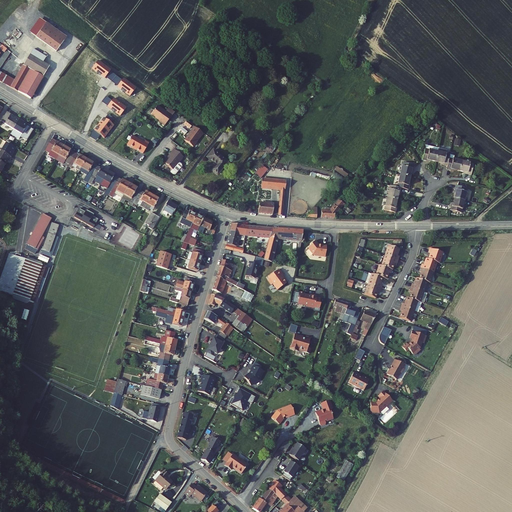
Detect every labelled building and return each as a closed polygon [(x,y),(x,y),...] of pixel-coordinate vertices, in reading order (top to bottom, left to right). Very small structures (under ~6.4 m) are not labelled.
[(67,37),(47,23),(37,37),(57,51),(67,37)] [(34,48),(31,53),(44,62),(47,56),(34,48)] [(31,53),(30,54),(44,62),(31,53)] [(2,76),(0,79),(0,81),(16,92),(29,70),(42,78),(49,66),(44,62),(30,54),(12,82),(2,76)] [(29,70),(16,92),(29,99),(42,78),(29,70)] [(166,112),(158,107),(151,116),(161,123),(160,124),(165,127),(172,117),(166,112)] [(175,113),(169,108),(166,112),(172,117),(175,113)] [(19,114),(14,111),(9,120),(18,125),(24,115),(20,112),(19,114)] [(28,118),(24,115),(18,125),(26,130),(24,133),(31,137),(38,125),(27,119),(28,118)] [(26,130),(18,125),(16,128),(24,133),(26,130)] [(203,135),(194,128),(190,133),(191,134),(185,141),(193,148),(203,135)] [(60,139),(55,136),(49,147),(54,150),(53,151),(60,155),(68,142),(61,138),(60,139)] [(132,136),(127,146),(133,149),(133,148),(143,154),(149,144),(145,142),(144,143),(132,136)] [(19,143),(10,138),(5,147),(15,153),(17,150),(16,149),(19,143)] [(75,146),(68,142),(60,155),(68,160),(69,158),(73,160),(79,150),(75,147),(75,146)] [(13,157),(15,153),(5,147),(0,155),(9,161),(12,156),(13,157)] [(84,152),(79,150),(73,160),(84,166),(91,155),(84,151),(84,152)] [(164,164),(173,171),(179,163),(183,158),(174,150),(167,159),(168,159),(164,164)] [(425,151),(422,162),(428,163),(428,161),(435,163),(437,154),(425,151)] [(212,152),(206,159),(215,166),(211,172),(217,176),(227,163),(212,152)] [(450,156),(437,154),(435,163),(441,164),(441,166),(447,168),(449,159),(450,156)] [(5,166),(9,161),(0,155),(0,167),(5,170),(7,167),(5,166)] [(98,159),(91,155),(84,166),(95,173),(101,162),(98,160),(98,159)] [(461,162),(449,159),(447,168),(446,171),(452,172),(452,171),(459,172),(461,162)] [(104,164),(101,162),(95,173),(106,179),(112,167),(105,163),(104,164)] [(473,165),(461,162),(459,172),(465,174),(464,175),(471,177),(473,165)] [(181,166),(179,163),(173,171),(170,174),(173,176),(174,176),(182,167),(181,166)] [(262,178),(268,169),(262,165),(256,173),(262,178)] [(406,166),(403,179),(412,181),(414,175),(416,175),(417,169),(406,166)] [(119,171),(112,167),(106,179),(112,183),(109,189),(113,191),(123,174),(119,172),(119,171)] [(334,170),(330,179),(341,184),(346,176),(334,170)] [(126,176),(123,174),(113,191),(117,193),(119,189),(126,193),(128,189),(134,179),(127,175),(126,176)] [(145,185),(134,179),(128,189),(139,196),(145,185)] [(403,179),(400,191),(411,194),(412,188),(411,187),(412,181),(403,179)] [(279,190),(278,216),(283,216),(285,181),(262,180),(261,189),(279,190)] [(149,188),(145,185),(139,196),(150,202),(157,190),(150,186),(149,188)] [(456,193),(454,199),(464,202),(467,190),(456,186),(454,192),(456,193)] [(389,188),(386,200),(395,202),(397,196),(398,196),(400,191),(389,188)] [(164,194),(157,190),(150,202),(157,206),(164,194)] [(182,202),(173,196),(168,206),(177,211),(182,202)] [(451,205),(450,211),(461,214),(464,202),(454,199),(453,206),(451,205)] [(386,200),(383,213),(394,215),(395,209),(394,209),(395,202),(386,200)] [(322,211),(321,218),(333,219),(334,211),(339,211),(346,205),(343,202),(340,205),(339,203),(331,211),(322,211)] [(100,209),(91,205),(90,207),(85,204),(80,213),(99,223),(104,214),(98,211),(100,209)] [(258,205),(258,215),(273,216),(273,205),(258,205)] [(200,211),(190,206),(184,218),(191,221),(190,223),(194,225),(195,222),(197,219),(200,211)] [(161,210),(157,208),(152,216),(156,219),(161,210)] [(165,213),(161,210),(156,219),(154,223),(158,225),(165,213)] [(208,214),(200,211),(197,219),(203,222),(204,221),(208,214)] [(52,218),(43,214),(24,248),(36,254),(44,237),(42,236),(52,218)] [(216,218),(208,214),(204,221),(214,226),(216,218)] [(59,225),(52,222),(40,252),(51,258),(59,238),(56,236),(59,225)] [(199,224),(195,222),(194,225),(187,239),(198,242),(199,238),(194,236),(199,224)] [(240,235),(247,236),(249,227),(234,225),(231,233),(240,235)] [(263,237),(272,238),(274,229),(249,227),(247,236),(263,237)] [(274,262),(279,239),(304,241),(305,231),(274,229),(272,238),(270,243),(266,261),(274,262)] [(238,242),(240,235),(231,233),(227,245),(231,246),(233,240),(238,242)] [(329,239),(321,238),(318,234),(313,238),(314,238),(311,241),(311,243),(315,248),(317,248),(317,249),(328,251),(329,239)] [(394,240),(390,249),(404,255),(405,251),(403,250),(405,244),(394,240)] [(434,247),(432,253),(441,257),(443,258),(447,247),(434,242),(433,246),(434,247)] [(206,248),(196,245),(193,257),(202,260),(206,248)] [(176,251),(165,248),(161,262),(172,266),(176,251)] [(390,249),(386,260),(398,264),(400,257),(403,258),(404,255),(390,249)] [(8,252),(0,274),(0,291),(34,303),(47,266),(8,252)] [(426,259),(424,263),(437,267),(441,257),(432,253),(430,253),(427,259),(426,259)] [(222,254),(220,260),(226,263),(228,256),(222,254)] [(200,268),(202,260),(193,257),(190,265),(200,268)] [(383,259),(379,269),(386,272),(390,273),(392,267),(396,268),(398,264),(386,260),(383,259)] [(220,260),(217,270),(227,275),(231,264),(226,263),(220,260)] [(281,284),(290,277),(284,270),(286,269),(281,263),(271,272),(272,273),(271,275),(274,279),(276,278),(281,284)] [(425,267),(422,274),(430,277),(433,278),(437,267),(424,263),(422,266),(425,267)] [(368,277),(371,278),(384,283),(385,279),(383,278),(386,272),(379,269),(372,266),(368,277)] [(217,270),(212,283),(223,287),(225,281),(234,286),(237,280),(234,279),(227,275),(217,270)] [(414,278),(413,282),(426,287),(430,277),(422,274),(420,273),(417,279),(414,278)] [(197,277),(188,274),(186,279),(180,277),(178,283),(193,288),(197,277)] [(237,274),(234,279),(237,280),(241,283),(243,278),(239,276),(239,275),(237,274)] [(371,278),(367,288),(377,292),(380,286),(382,287),(384,283),(371,278)] [(234,286),(233,287),(251,296),(255,289),(241,283),(237,280),(234,286)] [(414,287),(412,294),(422,298),(426,289),(429,290),(430,289),(426,287),(413,282),(411,286),(414,287)] [(193,288),(178,283),(177,287),(181,288),(180,292),(179,291),(178,295),(173,293),(172,296),(189,302),(193,288)] [(308,287),(302,286),(302,287),(298,286),(296,296),(301,297),(310,299),(317,301),(318,301),(317,304),(322,305),(323,298),(323,297),(324,291),(320,291),(320,289),(313,288),(312,289),(308,288),(308,287)] [(212,288),(208,298),(214,300),(215,298),(218,300),(223,293),(212,288)] [(254,315),(223,293),(218,300),(216,303),(218,304),(220,302),(221,303),(222,302),(240,314),(235,321),(245,327),(254,315)] [(404,299),(402,302),(419,308),(422,298),(412,294),(409,293),(406,300),(404,299)] [(340,317),(342,318),(346,308),(344,308),(345,305),(347,302),(337,298),(335,304),(344,308),(340,317)] [(403,307),(401,314),(415,319),(419,308),(402,302),(401,306),(403,307)] [(188,309),(171,304),(170,308),(157,304),(156,308),(169,311),(177,314),(186,316),(188,309)] [(342,318),(340,325),(352,329),(356,317),(352,316),(354,309),(345,305),(344,308),(346,308),(342,318)] [(206,307),(204,315),(215,319),(215,316),(226,323),(220,332),(227,336),(235,323),(217,310),(216,311),(206,307)] [(366,332),(365,335),(367,335),(377,316),(364,310),(359,319),(367,323),(364,331),(366,332)] [(177,314),(169,311),(167,319),(184,323),(186,316),(177,314)] [(359,321),(356,321),(349,337),(355,340),(357,335),(355,334),(357,329),(356,328),(359,321)] [(153,337),(169,341),(178,343),(180,336),(178,335),(179,329),(170,326),(167,337),(154,333),(153,337)] [(382,344),(384,345),(391,330),(383,327),(379,334),(379,335),(379,337),(379,338),(379,339),(380,341),(380,342),(382,344)] [(428,334),(414,327),(411,333),(411,334),(412,334),(413,335),(412,338),(408,340),(407,338),(402,342),(406,347),(408,345),(412,350),(414,351),(420,347),(419,345),(420,345),(422,340),(425,339),(428,334)] [(306,332),(298,329),(294,342),(295,344),(300,346),(301,344),(306,346),(306,347),(312,349),(314,344),(311,343),(314,333),(310,331),(309,334),(306,333),(306,332)] [(220,337),(214,334),(206,347),(211,350),(213,347),(217,349),(224,337),(221,335),(220,337)] [(176,351),(178,343),(169,341),(167,349),(164,348),(162,355),(172,357),(174,351),(176,351)] [(360,350),(355,359),(360,361),(365,352),(360,350)] [(170,364),(172,357),(162,355),(161,362),(164,363),(162,370),(171,372),(173,365),(170,364)] [(406,358),(400,355),(399,356),(397,355),(393,361),(394,362),(393,365),(392,364),(389,370),(399,375),(403,368),(404,369),(406,365),(405,364),(407,361),(405,359),(406,358)] [(264,367),(254,361),(251,365),(252,365),(250,368),(245,372),(251,381),(258,375),(259,374),(260,374),(264,367)] [(169,381),(171,372),(162,370),(160,379),(150,376),(149,382),(164,386),(166,380),(169,381)] [(210,390),(215,374),(203,370),(201,377),(200,380),(198,386),(210,390)] [(365,374),(357,370),(352,379),(367,387),(372,376),(366,373),(365,374)] [(128,377),(120,375),(117,388),(124,390),(128,377)] [(162,396),(164,386),(149,382),(146,382),(144,391),(162,396)] [(256,392),(238,382),(236,387),(237,388),(234,393),(233,393),(230,398),(243,406),(248,397),(252,399),(256,392)] [(395,397),(387,387),(382,392),(384,394),(379,399),(374,399),(373,407),(383,408),(389,402),(389,403),(395,397)] [(122,400),(124,390),(117,388),(114,397),(122,400)] [(331,399),(322,402),(324,409),(316,411),(320,423),(322,424),(325,423),(326,422),(326,420),(334,418),(331,408),(333,407),(331,399)] [(163,405),(154,403),(150,416),(159,419),(163,405)] [(277,410),(272,418),(280,423),(283,418),(282,417),(286,415),(286,416),(287,416),(295,412),(290,403),(277,410)] [(183,409),(176,434),(186,437),(193,411),(183,409)] [(222,435),(214,431),(202,453),(210,457),(222,435)] [(309,447),(298,438),(295,442),(296,443),(291,450),(298,456),(301,453),(306,451),(309,447)] [(291,445),(290,440),(284,442),(280,448),(286,452),(291,445)] [(249,458),(234,448),(226,460),(232,464),(234,461),(236,463),(237,464),(242,468),(249,458)] [(354,458),(349,455),(340,472),(345,474),(354,458)] [(298,461),(291,457),(283,470),(289,474),(298,461)] [(329,468),(333,471),(338,465),(333,462),(329,468)] [(162,467),(157,479),(169,485),(174,476),(167,472),(168,470),(162,467)] [(318,473),(313,484),(319,488),(325,476),(318,473)] [(195,479),(188,489),(192,492),(194,489),(196,491),(202,483),(201,481),(199,482),(195,479)] [(255,503),(262,508),(277,486),(272,482),(265,494),(262,492),(255,503)] [(210,489),(202,483),(196,491),(204,497),(210,489)] [(265,511),(290,511),(295,508),(298,511),(302,511),(305,509),(299,503),(302,500),(295,493),(292,496),(285,490),(284,491),(279,486),(277,489),(288,500),(277,511),(276,511),(272,511),(269,508),(265,511)] [(169,506),(175,498),(163,489),(157,497),(169,506)] [(309,506),(302,500),(299,503),(305,509),(309,506)] [(217,511),(222,508),(216,502),(206,511),(217,511)]
